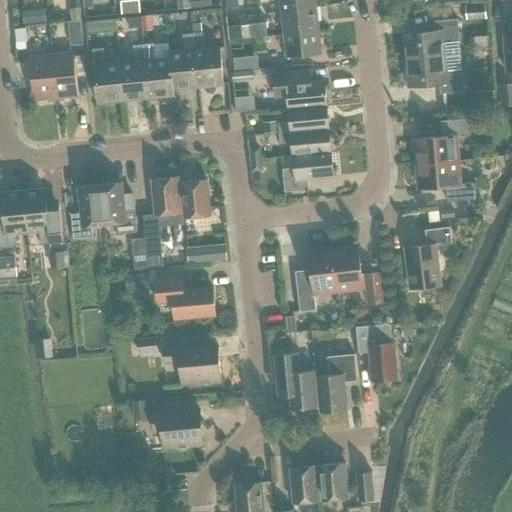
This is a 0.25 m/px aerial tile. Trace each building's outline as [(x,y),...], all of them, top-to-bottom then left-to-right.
[(123,15),(141,13),(140,0),(122,2),(123,15)] [(176,0),(178,9),(191,8),(190,0),(176,0)] [(279,0),(281,12),(316,8),(314,0),(279,0)] [(465,4),(466,19),(486,18),(485,2),(465,4)] [(79,8),(69,9),(71,21),(81,21),(79,8)] [(318,31),(316,8),(281,12),(284,35),(318,31)] [(26,23),(44,22),(43,9),(25,10),(26,23)] [(152,15),(141,16),(141,21),(142,31),(153,30),(152,15)] [(141,16),(128,17),(129,28),(142,27),(141,21),(141,16)] [(404,35),(407,61),(444,57),(443,43),(459,42),(457,19),(433,22),(435,32),(404,35)] [(116,30),(115,20),(102,21),(102,31),(116,30)] [(265,23),(249,24),(251,38),(267,36),(265,23)] [(242,25),(227,27),(228,40),(243,39),(242,25)] [(26,28),(14,29),(15,35),(16,43),(26,42),(28,42),(27,29),(26,28)] [(286,58),(321,54),(318,31),(284,35),(286,58)] [(204,49),(202,33),(193,34),(198,87),(223,84),(220,48),(204,49)] [(173,89),(198,87),(193,34),(183,35),(184,51),(169,53),(169,59),(170,59),(173,89)] [(155,60),(153,44),(143,45),(148,97),(174,95),(173,89),(170,59),(169,59),(155,60)] [(133,46),(135,62),(120,64),(123,100),(148,97),(143,45),(133,46)] [(97,102),(123,100),(120,64),(104,65),(103,49),(93,50),(94,66),(97,102)] [(73,53),(51,55),(56,98),(78,96),(73,53)] [(33,101),(56,98),(51,55),(29,57),(33,101)] [(84,55),(74,56),(76,77),(86,76),(84,55)] [(446,71),(444,57),(407,61),(409,86),(439,83),(440,94),(464,92),(462,69),(446,71)] [(249,58),(232,59),(234,71),(250,70),(249,58)] [(253,81),(252,70),(232,72),(235,105),(241,104),(238,82),(253,81)] [(287,96),(288,109),(326,105),(324,81),(312,82),(311,71),(273,75),(275,98),(287,96)] [(511,84),(498,85),(500,107),(511,105),(511,84)] [(328,129),(326,105),(288,109),(290,122),(278,123),(279,133),(328,129)] [(414,140),(416,164),(458,160),(456,137),(470,135),(468,119),(440,121),(442,137),(414,140)] [(277,122),(263,123),(264,134),(277,132),(277,122)] [(293,156),(331,152),(328,129),(279,133),(280,144),(292,143),(293,156)] [(250,160),(261,159),(260,146),(249,147),(250,160)] [(308,178),(333,176),(331,152),(293,156),(294,168),(282,169),(284,192),(309,190),(308,178)] [(261,159),(250,160),(251,172),(262,171),(261,159)] [(460,184),(458,160),(416,164),(418,189),(446,186),(447,202),(476,200),(474,183),(460,184)] [(151,180),(155,215),(181,213),(178,177),(151,180)] [(181,183),(184,218),(210,216),(207,180),(181,183)] [(122,209),(120,183),(100,185),(104,225),(116,224),(117,235),(137,233),(134,207),(122,209)] [(93,237),(92,226),(104,225),(100,185),(80,186),(83,212),(71,214),(73,239),(93,237)] [(45,190),(23,192),(27,232),(38,231),(40,245),(62,243),(57,199),(46,200),(45,190)] [(15,233),(27,232),(23,192),(1,194),(4,222),(0,222),(0,249),(16,248),(15,233)] [(226,225),(226,205),(212,206),(213,225),(226,225)] [(443,210),(441,210),(442,219),(444,219),(454,217),(453,208),(443,210)] [(439,221),(438,211),(428,212),(430,222),(439,221)] [(406,248),(411,289),(439,285),(434,246),(452,243),(450,227),(425,230),(427,246),(406,248)] [(163,266),(161,238),(146,240),(148,268),(163,266)] [(75,255),(92,253),(91,241),(73,243),(75,255)] [(212,262),(211,246),(186,249),(188,264),(212,262)] [(358,246),(333,249),(338,292),(366,288),(368,304),(384,302),(381,273),(361,275),(358,246)] [(314,294),(338,292),(333,249),(309,252),(312,280),(296,282),(299,312),(316,310),(314,294)] [(64,252),(49,253),(51,269),(65,267),(64,252)] [(19,256),(20,277),(32,276),(30,255),(19,256)] [(146,255),(133,256),(134,269),(148,268),(147,255),(146,255)] [(0,277),(17,276),(15,256),(0,257),(0,277)] [(125,275),(127,291),(150,289),(148,273),(125,275)] [(173,302),(175,320),(215,316),(212,288),(182,290),(181,278),(155,281),(157,304),(173,302)] [(414,322),(401,323),(402,336),(415,335),(414,322)] [(370,352),(373,381),(396,379),(393,344),(391,344),(389,324),(356,327),(358,354),(370,352)] [(137,338),(139,354),(158,352),(156,336),(137,338)] [(179,362),(181,385),(221,382),(218,346),(189,348),(189,346),(163,349),(165,363),(179,362)] [(274,355),(278,398),(290,397),(291,409),(317,407),(314,371),(298,372),(297,353),(274,355)] [(354,355),(328,357),(329,375),(317,377),(320,412),(346,410),(344,382),(356,381),(354,355)] [(131,400),(134,421),(150,419),(148,399),(131,400)] [(162,433),(163,449),(203,445),(200,410),(170,412),(170,410),(152,412),(154,433),(162,433)] [(319,465),(322,501),(348,499),(345,463),(319,465)] [(290,468),(293,504),(319,501),(316,465),(290,468)] [(373,471),(356,472),(358,502),(375,500),(373,471)] [(263,511),(261,483),(235,485),(237,511),(263,511)]
